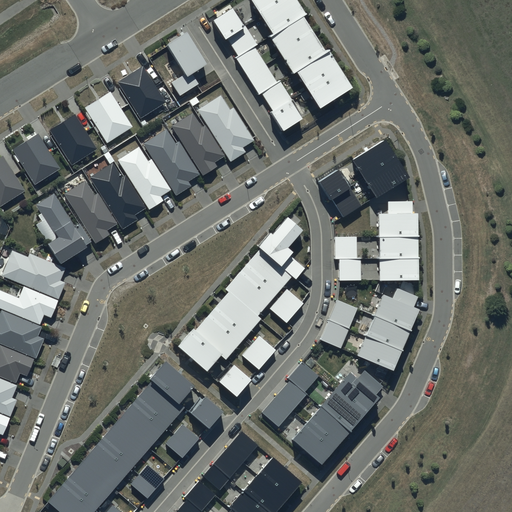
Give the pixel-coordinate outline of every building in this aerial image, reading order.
[(309,91),(320,109),(336,99),(352,89),(335,63),(329,53),(327,51),(325,52),(320,43),(311,29),(304,18),(307,16),(298,2),(297,0),(250,0),(261,17),(274,36),(270,39),(281,55),(293,74),(294,75),(297,73),(309,91)] [(245,26),(233,8),(217,19),(212,21),(218,30),(225,41),(227,40),(232,47),(239,57),(235,59),(239,66),(251,85),(259,96),(261,95),(266,101),(273,112),(270,114),(275,122),(283,134),(303,121),(291,101),(293,100),(280,81),(277,83),(265,65),(254,48),(257,45),(245,26)] [(207,65),(187,34),(183,37),(167,46),(185,75),(187,78),(192,75),(207,65)] [(155,86),(143,66),(131,73),(118,81),(122,88),(141,119),(166,103),(155,86)] [(187,78),(185,75),(172,83),(180,96),(197,86),(198,85),(192,75),(187,78)] [(120,109),(110,92),(99,99),(85,108),(87,111),(107,143),(132,128),(120,109)] [(230,110),(221,95),(197,110),(225,154),(230,162),(245,153),(243,149),(248,145),(255,141),(253,138),(233,108),(230,110)] [(202,128),(192,112),(171,126),(199,170),(203,176),(216,167),(214,163),(219,160),(224,156),(223,155),(205,126),(202,128)] [(85,132),(75,114),(64,121),(50,130),(53,135),(72,165),(97,150),(85,132)] [(176,144),(166,129),(143,144),(171,188),(176,196),(191,187),(188,182),(194,179),(200,175),(197,171),(179,142),(176,144)] [(49,152),(37,134),(26,141),(12,150),(15,155),(34,185),(59,169),(49,152)] [(367,151),(352,161),(376,199),(409,179),(402,167),(385,140),(367,151)] [(148,162),(139,147),(117,161),(144,203),(149,210),(162,201),(160,197),(166,194),(170,191),(169,189),(151,160),(148,162)] [(14,175),(3,157),(0,158),(0,206),(25,192),(14,175)] [(122,178),(113,163),(89,178),(118,222),(122,230),(138,220),(135,216),(140,212),(146,209),(143,204),(125,176),(122,178)] [(361,206),(338,172),(319,184),(342,218),(361,206)] [(85,182),(64,195),(92,239),(95,245),(110,235),(108,231),(112,229),(117,225),(116,223),(98,194),(94,196),(85,182)] [(57,239),(48,245),(58,261),(61,265),(83,251),(87,248),(85,246),(91,243),(90,241),(78,224),(75,226),(54,194),(36,206),(57,239)] [(389,203),(388,214),(411,215),(411,203),(389,203)] [(388,214),(379,214),(379,282),(419,282),(418,215),(411,215),(388,214)] [(302,232),(288,220),(273,237),(271,235),(258,250),(259,251),(243,269),(226,289),(226,290),(230,294),(213,313),(195,334),(193,332),(180,347),(207,370),(221,354),(226,358),(242,339),(258,320),(255,317),(291,275),(295,278),(303,269),(289,257),(292,254),(287,250),(302,232)] [(356,237),(335,237),(335,259),(339,259),(339,281),(361,281),(361,260),(357,260),(356,237)] [(28,258),(12,251),(1,277),(58,300),(65,283),(60,282),(63,275),(65,269),(56,265),(29,254),(28,258)] [(19,299),(0,291),(0,309),(39,325),(42,320),(43,316),(51,319),(58,301),(23,288),(19,299)] [(397,289),(392,300),(413,309),(418,298),(397,289)] [(302,303),(287,290),(270,309),(286,324),(303,305),(302,303)] [(392,300),(382,296),(356,357),(394,373),(419,312),(413,309),(392,300)] [(357,309),(336,300),(319,340),(341,349),(357,309)] [(0,314),(0,344),(36,359),(44,339),(38,337),(40,332),(41,329),(1,313),(0,314)] [(274,349),(259,337),(251,347),(242,356),(259,370),(276,351),(274,349)] [(0,377),(15,384),(18,378),(19,374),(27,377),(34,360),(0,346),(0,377)] [(318,377),(301,362),(287,378),(290,381),(262,413),(279,428),(307,396),(304,394),(318,377)] [(194,389),(165,363),(150,380),(152,382),(145,391),(136,401),(127,412),(118,421),(110,431),(100,442),(92,452),(83,462),(75,472),(65,482),(61,487),(57,492),(48,503),(58,511),(95,511),(97,510),(115,490),(132,470),(150,450),(167,429),(184,410),(180,406),(194,389)] [(249,380),(233,367),(220,383),(220,384),(237,398),(251,382),(249,380)] [(364,371),(357,381),(375,396),(383,388),(364,371)] [(357,381),(349,374),(292,441),(304,451),(321,467),(380,400),(375,396),(357,381)] [(0,413),(10,417),(16,401),(11,399),(14,392),(17,386),(0,379),(0,413)] [(205,400),(191,416),(207,429),(209,431),(223,415),(205,400)] [(0,434),(3,436),(10,419),(0,414),(0,434)] [(198,440),(182,426),(174,435),(166,445),(182,459),(198,440)] [(241,432),(226,450),(243,464),(258,447),(241,432)] [(226,450),(203,478),(220,492),(230,480),(243,464),(226,450)] [(284,468),(273,458),(258,475),(243,492),(228,508),(231,511),(230,511),(276,511),(302,484),(284,468)] [(164,480),(147,466),(139,476),(130,485),(147,499),(155,489),(159,485),(164,480)] [(214,495),(198,481),(184,498),(187,501),(177,511),(178,511),(201,511),(200,511),(214,495)]
